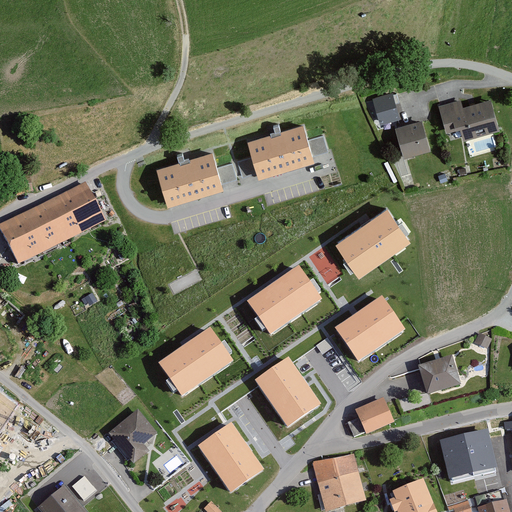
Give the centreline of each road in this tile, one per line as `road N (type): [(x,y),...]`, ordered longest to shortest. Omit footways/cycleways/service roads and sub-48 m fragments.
road 1 (residential): [(0,216),(72,171),(156,137),(356,75),(454,57),(511,76)]
road 2 (residential): [(499,313),(382,373),(304,455)]
road 3 (residential): [(304,455),(511,407)]
